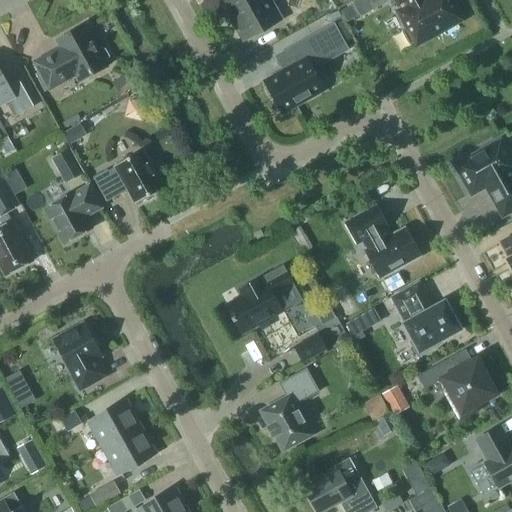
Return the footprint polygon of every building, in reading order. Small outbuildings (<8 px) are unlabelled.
[(219,0),(228,15),(254,0),(219,0)] [(282,19),(271,0),(254,0),(228,15),(242,41),(282,19)] [(355,0),(351,2),(355,9),(367,2),(370,9),(385,0),(355,0)] [(461,19),(450,0),(397,0),(403,10),(400,12),(418,43),(461,19)] [(342,11),(348,22),(359,16),(353,5),(342,11)] [(296,63),(265,81),(283,113),(325,90),(313,69),(328,61),(349,49),(334,23),(313,35),(288,49),(296,63)] [(108,60),(109,56),(106,49),(102,48),(98,50),(84,25),(58,40),(62,47),(35,62),(50,88),(76,74),(80,81),(107,67),(105,62),(108,60)] [(138,67),(132,71),(138,83),(145,79),(138,67)] [(0,69),(0,105),(6,102),(14,116),(34,105),(19,79),(9,85),(0,69)] [(134,97),(129,113),(146,118),(152,102),(134,97)] [(460,163),(463,168),(461,170),(461,173),(468,186),(471,187),(473,187),(476,191),(483,187),(484,184),(490,185),(489,189),(503,215),(511,209),(511,160),(501,141),(460,163)] [(70,148),(51,159),(65,184),(84,174),(70,148)] [(142,150),(114,165),(115,167),(109,171),(107,169),(93,177),(107,201),(128,190),(136,204),(164,188),(142,150)] [(0,216),(21,205),(0,167),(0,216)] [(73,193),(45,208),(64,243),(92,228),(86,216),(93,212),(94,211),(102,207),(89,185),(82,189),(73,194),(73,193)] [(376,206),(346,223),(358,243),(363,240),(368,250),(366,251),(381,277),(420,255),(405,229),(390,237),(385,228),(387,226),(376,206)] [(0,265),(5,275),(34,260),(12,221),(0,227),(0,265)] [(511,235),(500,242),(509,258),(507,259),(511,267),(511,235)] [(243,296),(225,306),(241,334),(258,324),(267,319),(283,310),(275,295),(295,284),(284,264),(240,289),(243,296)] [(413,340),(410,341),(418,356),(432,348),(430,346),(461,329),(445,300),(430,309),(427,303),(429,301),(419,283),(393,297),(406,322),(404,323),(413,340)] [(373,308),(345,323),(355,341),(364,336),(362,332),(361,331),(380,320),(373,308)] [(66,354),(75,369),(71,371),(81,389),(106,375),(97,359),(102,356),(84,323),(54,339),(63,356),(66,354)] [(294,346),(303,363),(327,350),(318,333),(294,346)] [(476,405),(497,394),(477,359),(461,368),(454,356),(417,376),(425,389),(443,379),(454,399),(450,401),(460,419),(478,409),(476,405)] [(269,426),(268,427),(273,436),(274,435),(283,451),(313,434),(296,404),(318,391),(306,369),(280,383),(287,396),(261,411),(269,426)] [(382,393),(388,404),(404,396),(398,385),(382,393)] [(31,391),(16,400),(22,410),(37,402),(31,391)] [(379,394),(364,403),(374,422),(390,412),(379,394)] [(103,448),(143,426),(128,400),(89,422),(103,448)] [(75,410),(60,418),(68,432),(83,423),(75,410)] [(157,452),(143,426),(103,448),(118,474),(157,452)] [(485,463),(471,472),(483,494),(498,486),(499,487),(511,479),(511,446),(510,448),(507,443),(509,442),(500,426),(476,439),(488,460),(485,462),(485,463)] [(17,447),(32,473),(47,465),(32,438),(17,447)] [(0,459),(8,455),(0,440),(0,459)] [(435,471),(452,465),(448,454),(431,460),(435,471)] [(337,469),(304,487),(317,511),(322,511),(341,502),(346,511),(366,511),(377,506),(360,477),(350,458),(335,466),(337,469)] [(113,497),(121,493),(114,481),(106,485),(113,497)] [(445,511),(432,487),(409,500),(415,511),(445,511)] [(138,510),(138,511),(190,511),(177,488),(138,510)] [(25,511),(14,492),(0,499),(0,511),(25,511)] [(107,507),(108,511),(124,511),(127,510),(121,500),(107,507)] [(466,511),(459,500),(447,506),(450,511),(466,511)]
